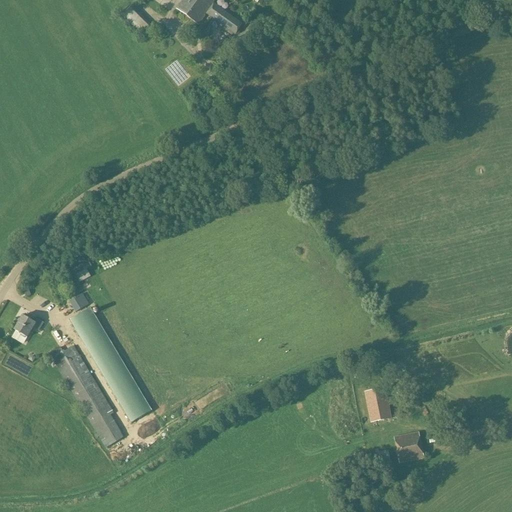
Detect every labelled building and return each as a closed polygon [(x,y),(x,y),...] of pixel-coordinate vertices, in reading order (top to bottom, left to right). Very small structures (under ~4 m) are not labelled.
[(216,0),(183,0),(177,9),(198,25),(206,14),(216,0)] [(236,35),(243,25),(214,4),(206,14),(236,35)] [(145,37),(154,28),(132,6),(123,15),(145,37)] [(233,73),(241,62),(235,57),(227,68),(233,73)] [(79,282),(91,276),(85,266),(74,273),(79,282)] [(82,294),(69,302),(76,313),(89,305),(82,294)] [(91,308),(69,321),(131,424),(152,411),(95,315),(92,310),(91,308)] [(27,338),(33,328),(39,332),(44,323),(35,318),(32,322),(23,316),(15,331),(27,338)] [(49,355),(92,427),(114,413),(74,347),(65,352),(64,351),(63,351),(61,347),(49,355)] [(385,389),(365,393),(371,423),(391,419),(385,389)] [(400,463),(424,459),(419,434),(395,438),(400,463)] [(389,451),(380,453),(381,465),(391,463),(389,451)]
